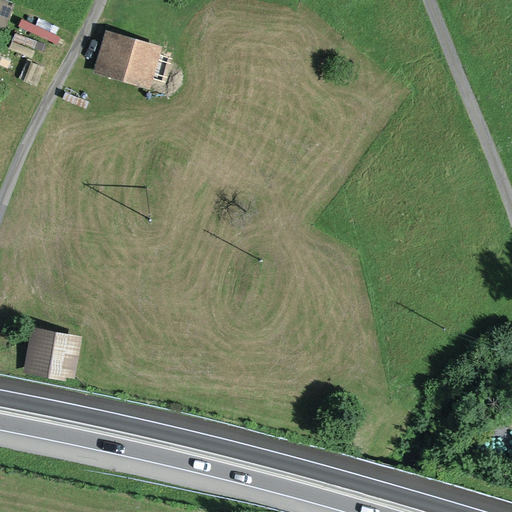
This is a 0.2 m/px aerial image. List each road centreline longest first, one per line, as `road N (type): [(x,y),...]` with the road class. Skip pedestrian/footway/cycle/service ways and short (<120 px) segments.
road 1 (primary): [(452,511),(187,439),(0,399)]
road 2 (primary): [(0,421),(369,511)]
road 3 (residential): [(0,207),(101,0)]
road 4 (unclassified): [(428,0),(511,208)]
